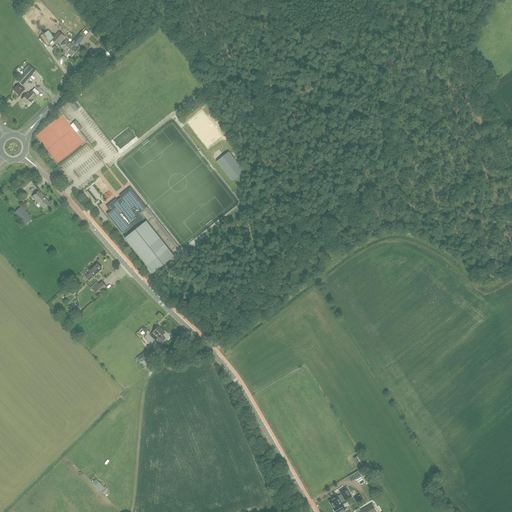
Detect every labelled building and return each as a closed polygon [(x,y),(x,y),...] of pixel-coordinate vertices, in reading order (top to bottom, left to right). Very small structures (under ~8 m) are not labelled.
[(52,39),(58,45),(65,37),(59,32),(52,39)] [(50,42),(44,34),(40,36),(46,44),(50,42)] [(82,38),(79,35),(78,34),(74,40),(78,44),(83,38),(82,38)] [(72,44),(71,43),(67,40),(61,47),(65,51),(72,44)] [(73,41),(71,43),(72,44),(65,51),(71,56),(78,49),(73,46),(76,43),(73,41)] [(22,85),(35,70),(30,66),(17,80),(22,85)] [(24,91),(19,85),(15,89),(21,94),(24,91)] [(22,100),(28,106),(33,100),(37,95),(32,91),(28,95),(27,94),(22,100)] [(79,107),(72,98),(67,101),(68,102),(71,106),(75,111),(77,109),(79,107)] [(229,152),(216,161),(232,181),(244,172),(229,152)] [(18,196),(33,183),(29,179),(14,192),(18,196)] [(38,203),(43,209),(50,203),(45,197),(40,190),(32,197),(37,203),(38,203)] [(127,237),(124,239),(152,274),(174,257),(170,252),(177,246),(146,207),(144,209),(129,191),(109,207),(111,211),(106,215),(121,234),(123,232),(127,237)] [(15,213),(25,225),(32,219),(22,207),(15,213)] [(94,276),(102,269),(98,264),(89,272),(90,272),(85,277),(88,280),(93,276),(94,276)] [(91,287),(98,295),(106,287),(102,282),(94,289),(91,287)] [(158,326),(150,335),(160,344),(165,339),(165,338),(165,339),(162,336),(165,332),(158,326)] [(137,357),(141,363),(152,355),(148,349),(137,357)] [(354,458),(359,467),(365,463),(360,454),(354,458)] [(361,477),(358,472),(353,475),(356,480),(361,477)] [(103,491),(106,487),(100,481),(97,485),(103,491)] [(342,494),(338,497),(338,496),(329,501),(332,505),(334,508),(333,508),(335,511),(340,511),(345,509),(341,502),(345,500),(346,500),(352,497),(346,487),(340,491),(342,494)] [(363,511),(364,511),(376,511),(383,509),(379,502),(363,511)]
